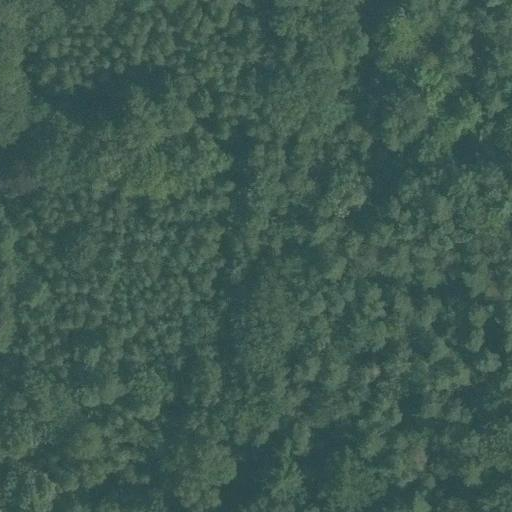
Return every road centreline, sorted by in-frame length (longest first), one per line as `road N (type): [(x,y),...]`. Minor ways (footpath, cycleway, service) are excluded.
road 1 (track): [(327,0),(206,438),(194,511)]
road 2 (track): [(511,394),(405,469),(320,511)]
road 3 (track): [(0,159),(9,0)]
